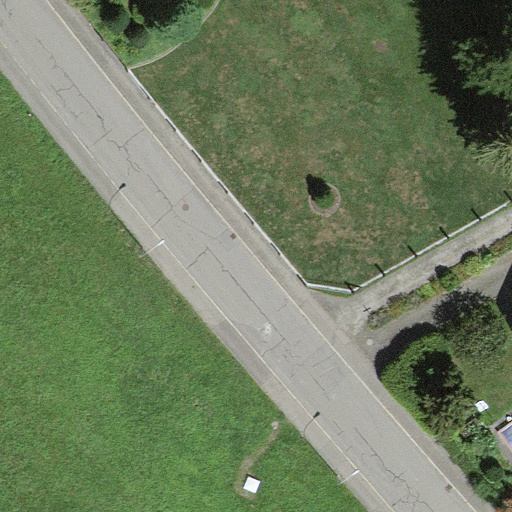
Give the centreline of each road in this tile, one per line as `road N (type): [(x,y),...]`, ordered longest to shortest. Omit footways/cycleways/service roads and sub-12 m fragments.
road 1 (residential): [(6,0),(437,511)]
road 2 (track): [(299,354),(350,314),(511,221)]
